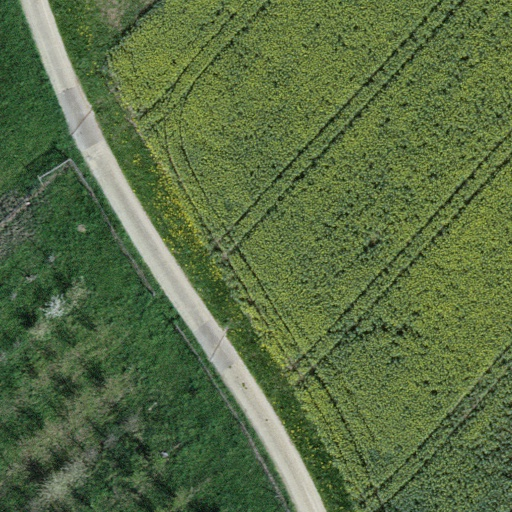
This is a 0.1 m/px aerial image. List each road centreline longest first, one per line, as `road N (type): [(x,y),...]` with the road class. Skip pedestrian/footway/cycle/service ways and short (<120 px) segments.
road 1 (track): [(307,511),(126,225),(45,0)]
road 2 (track): [(396,511),(511,395)]
